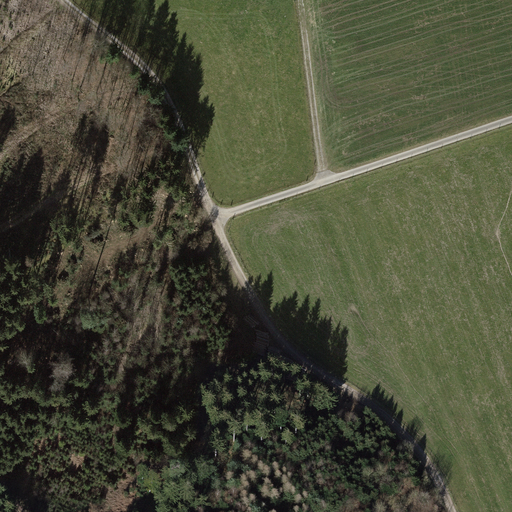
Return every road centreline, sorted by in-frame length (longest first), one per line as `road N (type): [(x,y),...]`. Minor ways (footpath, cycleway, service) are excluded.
road 1 (track): [(451,511),(402,432),(276,332),(214,218)]
road 2 (track): [(511,119),(214,218)]
road 3 (track): [(214,218),(156,80),(63,0)]
road 4 (track): [(323,182),(299,0)]
